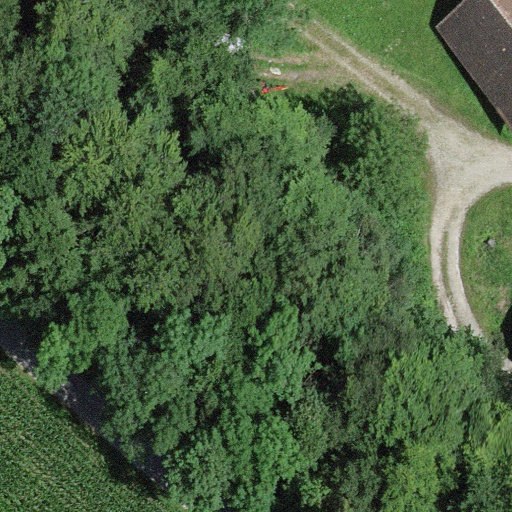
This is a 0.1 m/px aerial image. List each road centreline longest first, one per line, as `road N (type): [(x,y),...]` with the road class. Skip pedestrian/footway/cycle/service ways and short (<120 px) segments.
road 1 (track): [(240,0),(469,159),(511,173)]
road 2 (unclassified): [(230,511),(0,315)]
road 3 (track): [(469,159),(447,232),(450,301),(483,380)]
